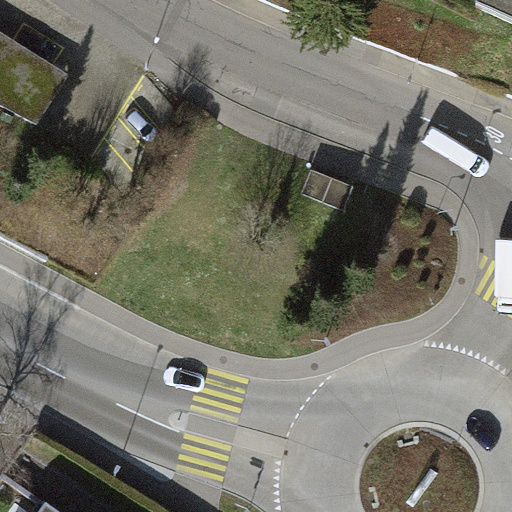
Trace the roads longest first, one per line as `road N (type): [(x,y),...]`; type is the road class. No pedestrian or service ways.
road 1 (residential): [(511,159),(146,0)]
road 2 (secondary): [(0,341),(103,390),(320,455)]
road 3 (secondary): [(487,407),(424,383),(391,387),(360,401),(320,455)]
